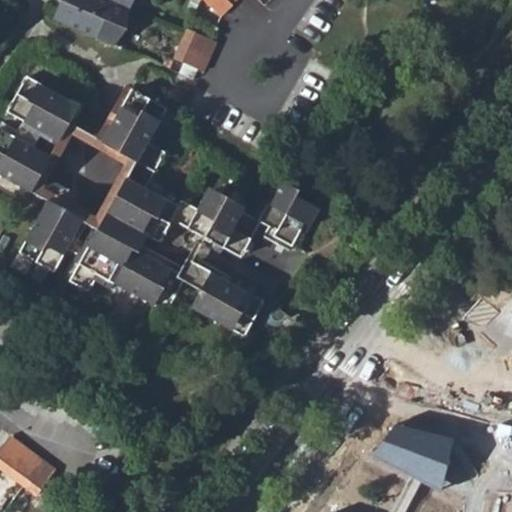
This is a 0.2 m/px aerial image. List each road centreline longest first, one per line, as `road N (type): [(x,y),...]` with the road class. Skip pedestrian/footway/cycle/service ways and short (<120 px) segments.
road 1 (residential): [(511,127),(229,511)]
road 2 (residential): [(271,42),(244,27),(212,87),(263,114),(295,54)]
